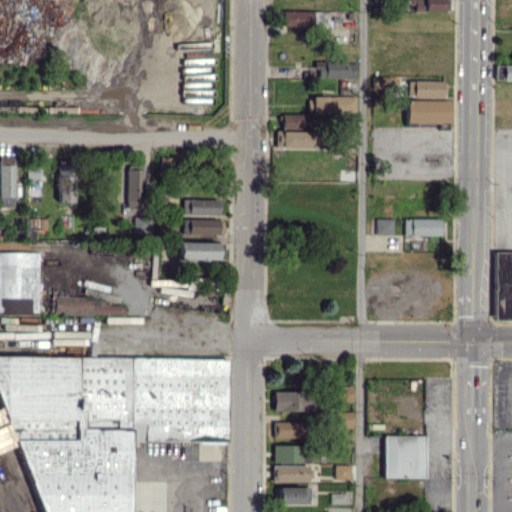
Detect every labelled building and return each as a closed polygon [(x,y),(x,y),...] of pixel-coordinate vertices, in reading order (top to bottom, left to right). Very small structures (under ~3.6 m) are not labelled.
[(413,0),(413,11),(442,11),(442,0),(413,0)] [(311,26),(312,11),(281,10),(280,25),(311,26)] [(314,77),(356,78),(356,62),(314,61),(314,77)] [(511,80),(511,64),(503,64),(502,80),(511,80)] [(296,76),(311,76),(311,67),(296,66),(296,76)] [(397,89),(398,77),(372,76),(371,88),(397,89)] [(406,96),(441,97),(441,80),(406,80),(406,96)] [(306,96),(307,113),(355,112),(355,95),(306,96)] [(448,100),(405,99),(405,122),(448,123),(448,100)] [(281,114),(280,126),(310,127),(310,115),(281,114)] [(275,130),(274,146),(316,147),(317,131),(275,130)] [(348,154),(348,133),(337,132),(337,154),(348,154)] [(14,156),(0,155),(0,206),(13,207),(14,156)] [(57,202),(71,203),(73,160),(58,159),(57,202)] [(26,178),(39,178),(39,165),(26,165),(26,178)] [(141,208),(142,169),(126,168),(125,208),(141,208)] [(218,215),(218,200),(181,198),(181,214),(218,215)] [(133,232),(150,232),(150,217),(133,217),(133,232)] [(392,233),(392,218),(374,219),(375,234),(392,233)] [(441,235),(441,218),(403,218),(403,235),(441,235)] [(222,234),(223,219),(181,219),(181,233),(222,234)] [(178,259),(217,260),(218,242),(178,241),(178,259)] [(38,252),(0,251),(0,312),(38,313),(38,252)] [(511,319),(511,251),(494,251),(493,319),(511,319)] [(185,289),(203,290),(203,278),(185,277),(185,289)] [(89,315),(90,296),(53,295),(52,314),(89,315)] [(125,304),(102,304),(102,298),(90,298),(90,313),(124,314),(125,304)] [(226,357),(0,356),(0,405),(37,511),(129,511),(130,441),(226,441),(226,357)] [(272,410),(311,411),(312,391),(273,391),(272,410)] [(353,428),(353,412),(333,411),(332,427),(353,428)] [(273,437),(303,437),(303,421),(273,421),(273,437)] [(424,477),(424,435),(383,435),(383,477),(424,477)] [(272,462),(309,462),(309,445),(273,445),(272,462)] [(308,482),(308,465),(273,464),(272,481),(308,482)] [(350,479),(350,464),(334,464),(334,480),(350,479)] [(309,503),(308,486),(275,487),(275,504),(309,503)] [(329,503),(346,504),(346,493),(330,492),(329,503)]
